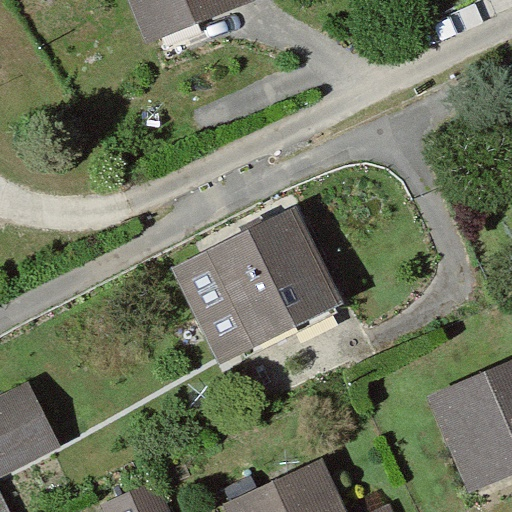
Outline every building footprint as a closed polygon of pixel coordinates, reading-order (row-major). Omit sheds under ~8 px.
[(250,0),(144,0),(157,35),(250,0)] [(294,233),(192,281),(227,356),(329,308),(294,233)] [(511,384),(443,412),(474,489),(511,474),(511,384)] [(51,449),(24,395),(0,407),(0,474),(0,475),(51,449)] [(336,511),(322,481),(256,511),(336,511)] [(165,511),(158,493),(111,511),(165,511)]
